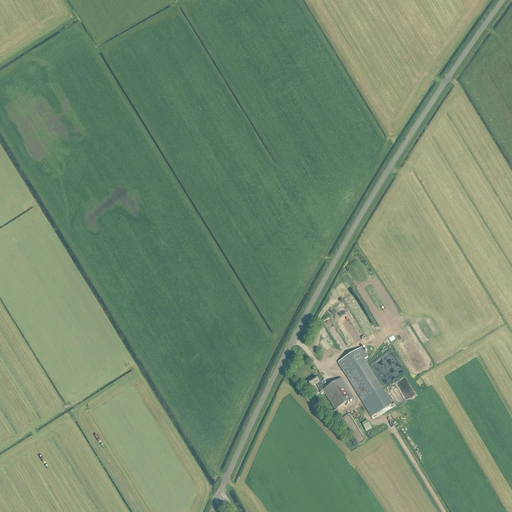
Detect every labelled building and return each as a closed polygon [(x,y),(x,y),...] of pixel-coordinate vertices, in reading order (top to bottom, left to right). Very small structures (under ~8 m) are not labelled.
[(346,335),(334,315),(330,317),(342,337),(346,335)] [(362,348),(338,362),(346,376),(362,403),(371,417),(372,417),(391,405),(387,398),(382,390),(368,368),(364,360),(368,358),(362,348)] [(378,363),(391,380),(408,366),(399,356),(396,359),(394,357),(393,358),(390,353),(378,363)] [(335,410),(354,398),(342,379),(325,389),(320,381),(319,381),(316,376),(307,381),(311,387),(317,384),(321,391),(320,392),(321,394),(324,392),(335,410)] [(355,411),(361,418),(366,414),(359,407),(355,411)] [(330,414),(335,422),(343,418),(337,409),(330,414)] [(385,410),(365,421),(369,429),(389,418),(385,410)] [(416,444),(419,451),(425,449),(424,447),(430,444),(427,436),(424,438),(418,422),(412,425),(414,430),(411,431),(414,437),(412,437),(414,444),(416,444)]
